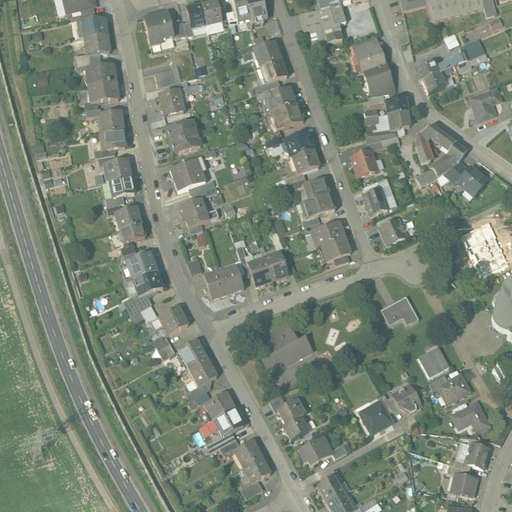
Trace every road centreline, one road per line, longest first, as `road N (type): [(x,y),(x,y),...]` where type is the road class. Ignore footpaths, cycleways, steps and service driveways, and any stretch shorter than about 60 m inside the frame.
road 1 (secondary): [(140,511),(71,378),(0,154)]
road 2 (residential): [(208,329),(156,210),(120,10)]
road 3 (track): [(114,511),(52,394),(0,238)]
road 4 (residential): [(274,0),(375,267)]
road 5 (residential): [(511,177),(424,117),(398,61),(384,0)]
road 6 (residential): [(375,267),(402,265),(422,277),(461,355),(511,427)]
road 7 (residential): [(308,511),(208,329)]
road 8 (residential): [(208,329),(375,267)]
